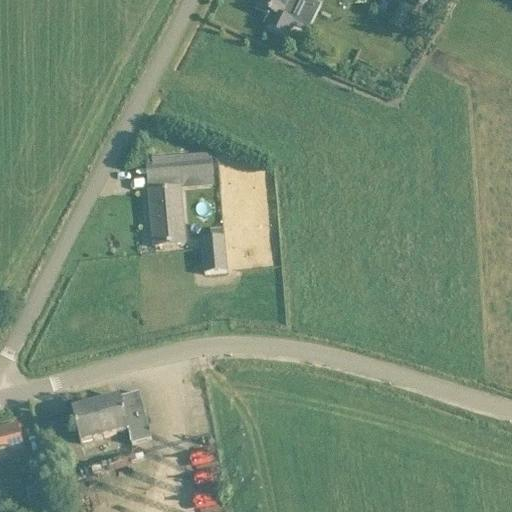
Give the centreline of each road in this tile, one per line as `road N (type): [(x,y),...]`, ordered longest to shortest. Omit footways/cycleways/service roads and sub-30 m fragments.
road 1 (unclassified): [(511,412),(360,365),(257,348),(172,353),(0,398)]
road 2 (unclassified): [(0,369),(191,0)]
